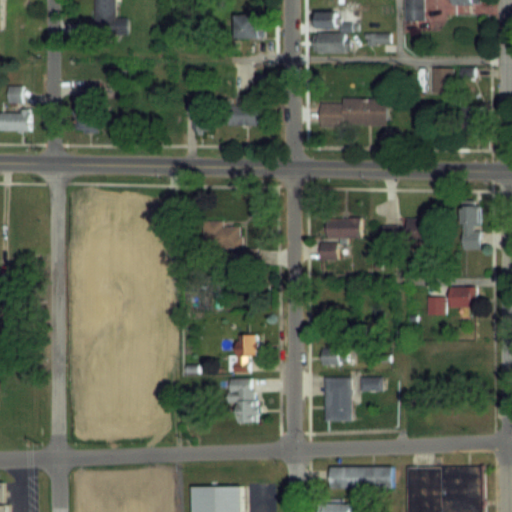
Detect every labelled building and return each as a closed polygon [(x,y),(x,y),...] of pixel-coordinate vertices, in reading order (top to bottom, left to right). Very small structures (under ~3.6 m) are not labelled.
[(117,0),(95,0),(95,33),(129,33),(129,16),(117,16),(117,0)] [(405,0),(406,19),(425,19),(424,0),(405,0)] [(319,11),(319,29),(320,29),(320,51),(349,51),(349,33),(354,33),(354,22),(340,22),(340,11),(319,11)] [(266,38),(266,14),(239,14),(239,38),(266,38)] [(460,85),(476,85),(476,66),(460,66),(460,85)] [(102,81),(85,80),(85,95),(77,95),(76,130),(100,131),(102,81)] [(10,101),(24,101),(24,84),(10,84),(10,101)] [(389,97),(344,96),(344,103),(322,103),(321,124),(389,125),(389,97)] [(460,130),(487,130),(487,104),(460,104),(460,130)] [(197,131),(214,131),(214,106),(197,106),(197,131)] [(260,123),(260,106),(228,106),(228,123),(260,123)] [(33,111),(1,111),(1,130),(33,130),(33,111)] [(463,248),(482,248),(482,199),(463,199),(463,248)] [(329,217),(329,237),(362,237),(362,217),(329,217)] [(435,217),(407,217),(407,224),(382,224),(382,244),(436,244),(435,217)] [(243,221),(206,222),(206,247),(239,247),(240,265),(258,265),(258,247),(244,247),(243,221)] [(321,241),(321,258),(338,258),(338,241),(321,241)] [(112,270),(112,293),(121,293),(121,301),(137,301),(137,270),(112,270)] [(479,286),(451,286),(451,306),(479,306),(479,286)] [(428,314),(447,314),(447,296),(428,296),(428,314)] [(230,353),(230,371),(250,371),(250,354),(258,354),(258,333),(239,333),(239,353),(230,353)] [(324,363),(352,363),(352,345),(324,345),(324,363)] [(327,420),(352,420),(352,375),(327,375),(327,420)] [(233,376),(233,422),(258,422),(257,376),(233,376)] [(366,376),(366,388),(382,388),(382,376),(366,376)] [(333,465),(333,488),(395,488),(395,465),(333,465)] [(0,511),(11,511),(11,504),(6,505),(5,482),(0,481),(0,511)]
